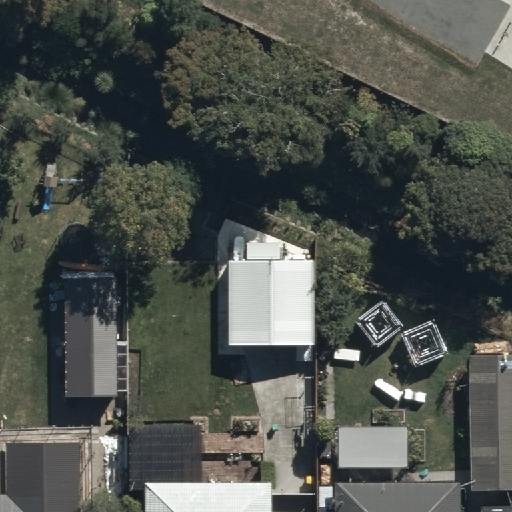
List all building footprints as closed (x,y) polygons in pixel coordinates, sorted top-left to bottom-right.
[(313,257),(231,259),(233,348),(315,346),(313,257)] [(65,286),(64,392),(114,392),(114,286),(65,286)] [(511,488),(511,355),(469,356),(470,489),(511,488)] [(341,428),(341,467),(414,467),(414,427),(341,428)] [(271,511),(272,471),(144,471),(143,511),(271,511)] [(461,511),(461,481),(334,482),(333,511),(461,511)] [(79,511),(79,483),(0,482),(0,511),(79,511)]
